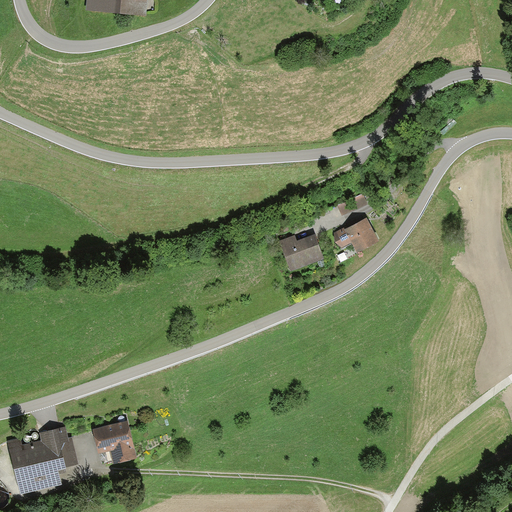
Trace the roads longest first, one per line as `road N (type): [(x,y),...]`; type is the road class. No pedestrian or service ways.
road 1 (tertiary): [(511,132),(476,138),(451,155),(387,250),(336,290),(185,353),(0,413)]
road 2 (tertiary): [(0,111),(131,160),(300,155),(374,136),(447,78),(511,78)]
road 3 (track): [(392,502),(341,485),(115,469),(21,497),(0,472)]
road 4 (tertiary): [(207,0),(153,30),(84,46),(46,39),(19,0)]
road 5 (track): [(387,511),(427,447),(511,375)]
